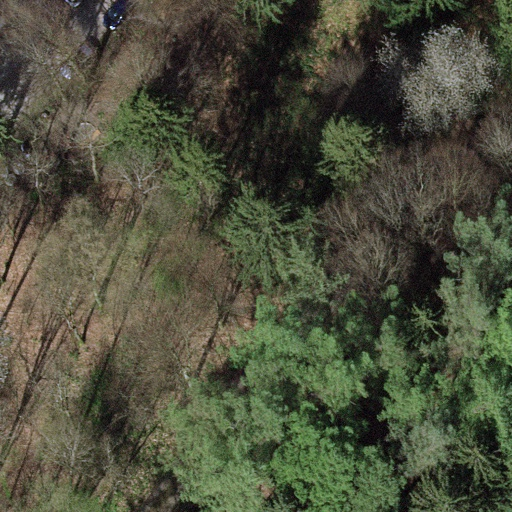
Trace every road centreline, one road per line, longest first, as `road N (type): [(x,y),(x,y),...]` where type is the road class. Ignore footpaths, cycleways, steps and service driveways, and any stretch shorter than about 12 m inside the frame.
road 1 (track): [(511,124),(293,333),(158,511)]
road 2 (track): [(214,0),(165,5),(0,122)]
road 3 (track): [(131,0),(0,116)]
